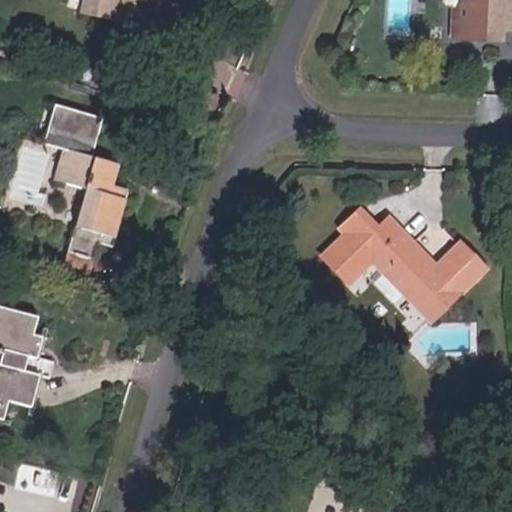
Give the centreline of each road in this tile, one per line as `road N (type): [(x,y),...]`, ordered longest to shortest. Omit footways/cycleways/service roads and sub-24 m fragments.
road 1 (residential): [(133,511),(272,110)]
road 2 (residential): [(272,110),(371,137),(511,135)]
road 3 (residential): [(272,110),(321,0)]
